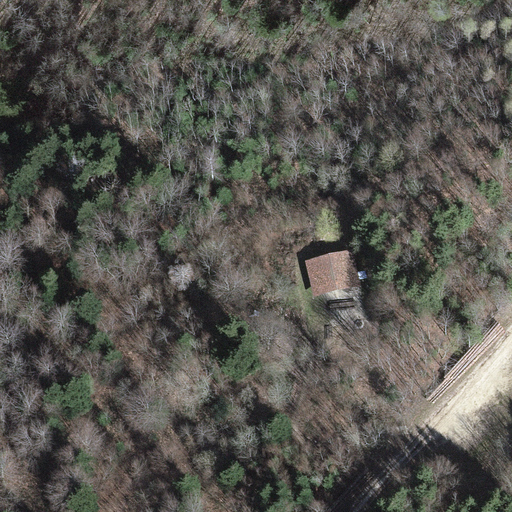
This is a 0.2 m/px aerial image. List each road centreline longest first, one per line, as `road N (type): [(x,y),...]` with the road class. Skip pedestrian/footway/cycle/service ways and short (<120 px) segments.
road 1 (track): [(511,157),(266,214),(224,235),(0,401)]
road 2 (track): [(511,343),(351,511)]
